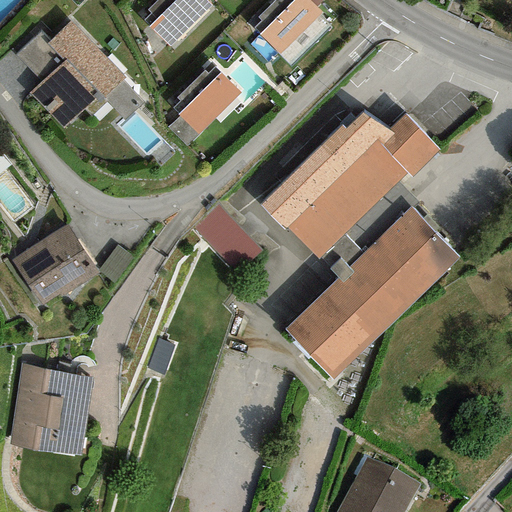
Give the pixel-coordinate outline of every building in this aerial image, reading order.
[(213,5),(207,0),(157,0),(147,10),(151,14),(144,20),(169,47),(213,5)] [(322,13),(309,0),(274,0),(256,18),(260,21),(253,28),(279,55),(322,13)] [(124,78),(70,21),(48,41),(46,43),(63,61),(40,83),(29,93),(63,129),(84,109),(91,116),(106,102),(124,121),(143,104),(121,81),(124,78)] [(48,41),(40,32),(15,56),(40,83),(63,61),(46,43),(48,41)] [(240,93),(214,67),(207,74),(204,70),(176,98),(179,101),(172,108),(179,116),(167,127),(186,146),(240,93)] [(340,124),(259,206),(284,230),(286,228),(319,260),(321,258),(396,182),(406,172),(411,177),(439,149),(405,115),(387,133),(364,111),(345,129),(340,124)] [(419,203),(396,182),(321,258),(337,277),(411,207),(413,209),(419,203)] [(238,269),(264,243),(219,199),(194,224),(238,269)] [(333,379),(460,258),(413,209),(411,207),(337,277),(284,328),(333,379)] [(97,273),(67,224),(11,259),(42,308),(97,273)] [(132,257),(117,245),(98,270),(113,284),(132,257)] [(80,455),(92,378),(20,364),(9,446),(80,455)] [(403,511),(419,485),(366,456),(336,511),(403,511)]
